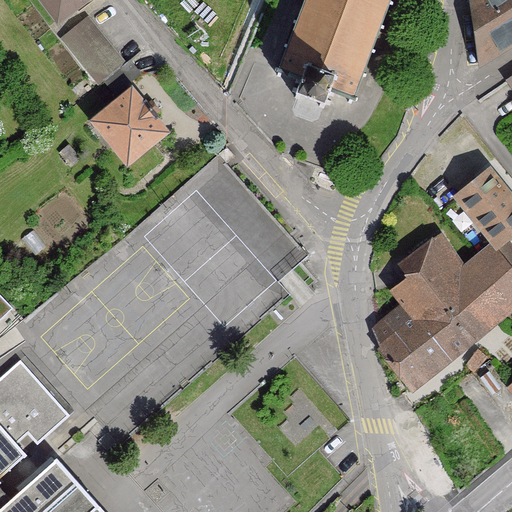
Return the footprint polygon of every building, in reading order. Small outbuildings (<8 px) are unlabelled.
[(43,0),(58,20),(84,0),(43,0)] [(279,72),(277,76),(280,76),(281,75),(296,81),(296,82),(298,83),(296,88),(294,87),(292,92),(297,93),(295,97),(299,99),(300,95),(321,102),(319,106),(323,108),(325,104),(329,105),(331,101),(328,100),(330,95),(333,96),(333,94),(349,100),(348,102),(351,103),(352,99),(356,101),(357,98),(353,97),(361,75),(365,77),(366,74),(362,73),(370,52),(374,53),(375,50),(371,49),(379,27),(383,29),(384,26),(380,25),(388,4),(392,5),(393,2),(389,1),(389,0),(304,0),(306,0),(298,21),(294,20),(293,23),(297,24),(289,45),(286,44),(285,47),(288,48),(280,69),(276,68),(275,71),(279,72)] [(511,0),(470,0),(479,65),(511,44),(511,0)] [(87,19),(63,38),(100,84),(104,81),(124,64),(87,19)] [(128,61),(124,64),(104,81),(115,95),(139,75),(128,61)] [(132,87),(91,121),(127,165),(168,132),(156,118),(158,116),(146,101),(144,102),(132,87)] [(511,197),(490,171),(457,197),(496,245),(511,232),(511,197)] [(381,351),(411,389),(474,338),(473,336),(496,317),(511,304),(511,266),(509,263),(495,246),(458,275),(449,258),(437,239),(402,266),(412,279),(395,292),(405,305),(374,330),(382,340),(380,343),(380,346),(381,351)] [(0,315),(13,308),(0,294),(0,315)] [(0,508),(11,499),(0,487),(0,476),(9,469),(10,470),(10,469),(10,468),(23,456),(24,456),(26,454),(16,443),(28,433),(37,444),(69,415),(20,360),(0,378),(0,508)] [(0,511),(104,511),(56,457),(54,460),(11,499),(0,508),(0,511)]
